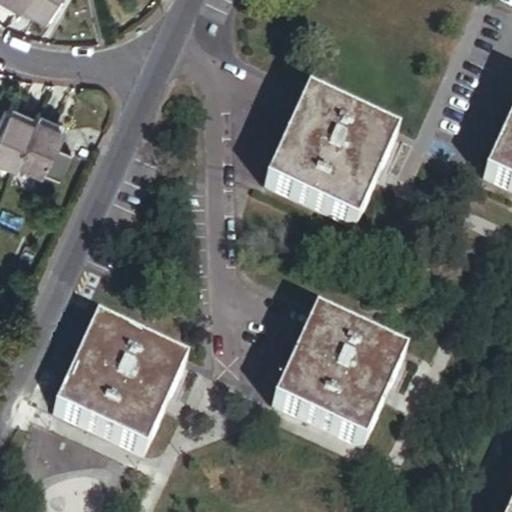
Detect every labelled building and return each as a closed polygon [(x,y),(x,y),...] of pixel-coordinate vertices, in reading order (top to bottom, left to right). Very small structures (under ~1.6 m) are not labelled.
[(21,0),(21,1),(49,17),(58,0),(21,0)] [(265,190),(352,230),(377,178),(393,142),(305,102),(265,190)] [(0,158),(13,165),(15,160),(33,122),(4,109),(0,117),(0,158)] [(511,117),(483,182),(511,195),(511,117)] [(65,131),(34,118),(33,122),(15,160),(42,172),(52,149),(56,151),(57,147),(65,131)] [(52,149),(42,172),(58,179),(69,153),(57,147),(56,151),(52,149)] [(313,322),(273,410),(360,450),(383,398),(400,362),(313,322)] [(53,419),(142,459),(181,372),(93,331),(53,419)]
